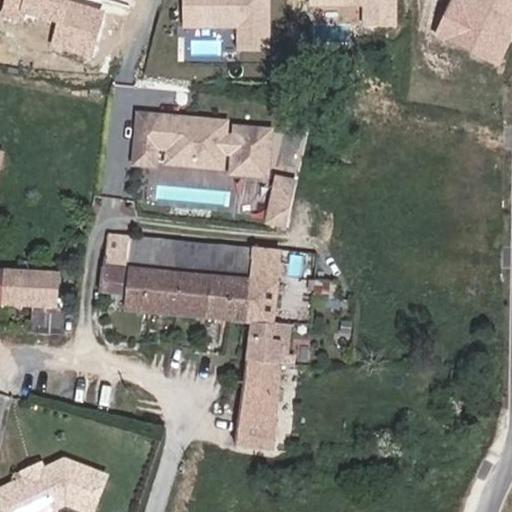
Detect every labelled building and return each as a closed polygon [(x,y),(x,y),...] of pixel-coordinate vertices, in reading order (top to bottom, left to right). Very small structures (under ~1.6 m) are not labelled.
[(1,0),(0,6),(0,7),(55,22),(49,45),(92,57),(105,11),(71,2),(71,0),(1,0)] [(259,0),(176,0),(177,31),(230,30),(230,52),(260,52),(259,0)] [(387,0),(305,0),(306,7),(361,8),(360,28),(388,28),(387,0)] [(511,11),(511,1),(509,0),(462,0),(460,6),(448,2),(433,37),(490,62),(511,11)] [(220,127),(138,122),(135,166),(149,167),(150,151),(168,152),(167,169),(219,172),(220,158),(233,158),(231,177),(263,179),(266,133),(239,131),(238,142),(219,141),(220,127)] [(292,187),(274,184),(267,227),(285,230),(292,187)] [(287,413),(285,413),(297,251),(113,237),(112,239),(108,238),(102,296),(103,296),(98,323),(249,345),(247,358),(247,363),(239,447),(239,448),(265,452),(273,453),(281,454),(284,427),(287,427),(287,413)] [(28,273),(56,274),(62,265),(29,264),(28,273)] [(58,311),(56,274),(28,273),(0,271),(0,307),(32,309),(58,311)] [(61,336),(62,312),(58,311),(32,309),(31,334),(61,336)] [(17,481),(0,488),(0,511),(56,511),(62,508),(73,511),(95,511),(107,478),(59,461),(41,470),(40,477),(27,483),(17,481)]
